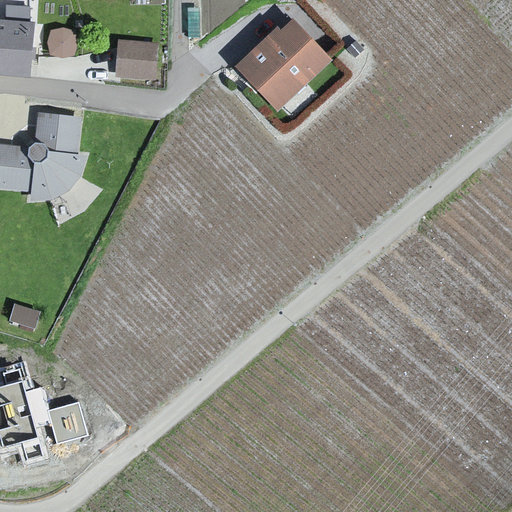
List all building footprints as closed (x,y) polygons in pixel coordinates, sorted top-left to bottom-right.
[(33,18),(0,15),(0,68),(30,70),(33,18)] [(276,28),(238,63),(275,103),(326,56),(293,20),(279,32),(276,28)] [(51,50),(78,48),(75,22),(49,25),(51,50)] [(157,43),(117,39),(114,73),(154,77),(157,43)] [(27,146),(0,143),(0,185),(30,189),(29,197),(51,197),(69,188),(80,174),(84,154),(76,153),(80,116),(38,111),(34,140),(27,146)] [(40,310),(14,302),(9,319),(35,326),(40,310)] [(31,393),(24,364),(0,370),(0,375),(3,384),(0,384),(0,453),(15,449),(20,466),(48,458),(38,425),(50,422),(55,442),(87,433),(79,404),(48,412),(42,390),(31,393)]
